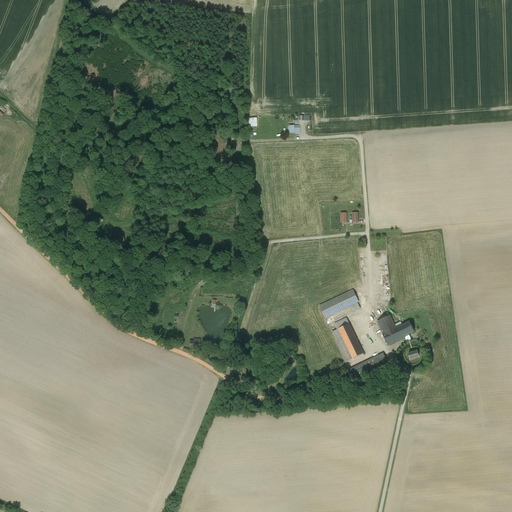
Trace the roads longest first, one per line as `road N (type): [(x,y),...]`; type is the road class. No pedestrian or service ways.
road 1 (track): [(383,349),(284,396),(260,397),(111,321),(0,210)]
road 2 (track): [(367,232),(270,244),(227,379)]
road 3 (unknown): [(360,142),(511,127)]
